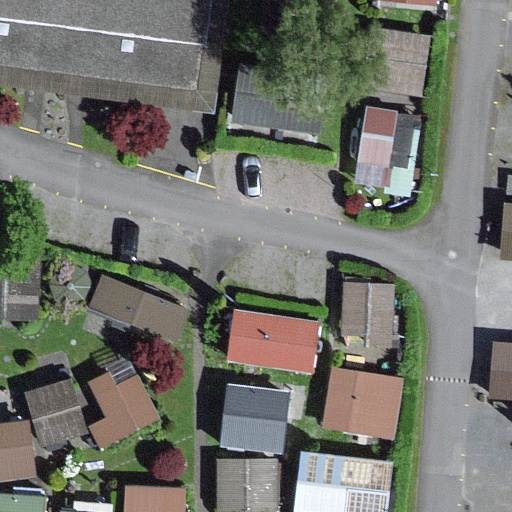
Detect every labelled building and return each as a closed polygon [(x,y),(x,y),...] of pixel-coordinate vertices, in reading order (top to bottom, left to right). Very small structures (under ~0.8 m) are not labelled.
[(232,0),(0,0),(0,86),(218,114),(232,0)] [(337,0),(263,0),(260,32),(332,42),(337,0)] [(423,98),(431,37),(375,29),(367,91),(423,98)] [(331,76),(241,64),(233,123),(323,135),(331,76)] [(400,154),(402,96),(373,95),(370,152),(400,154)] [(403,158),(423,158),(425,104),(405,103),(403,158)] [(501,261),(511,261),(511,202),(506,202),(501,261)] [(354,270),(354,335),(403,335),(404,270),(354,270)] [(192,309),(103,275),(89,310),(178,344),(192,309)] [(0,320),(39,322),(40,283),(0,281),(0,320)] [(320,322),(236,310),(230,360),(313,375),(320,322)] [(511,342),(494,341),(490,398),(511,400),(511,342)] [(405,380),(331,366),(324,428),(395,440),(405,380)] [(111,372),(89,383),(107,419),(90,427),(102,451),(163,420),(139,374),(117,385),(111,372)] [(72,378),(24,393),(42,449),(89,434),(72,378)] [(298,400),(235,386),(222,444),(285,458),(298,400)] [(30,420),(0,423),(0,482),(37,478),(30,420)] [(280,511),(280,458),(217,459),(217,511),(280,511)] [(184,511),(186,488),(125,486),(124,511),(184,511)] [(74,510),(60,509),(60,511),(113,511),(115,489),(75,487),(74,510)] [(46,511),(47,497),(0,493),(0,511),(46,511)]
